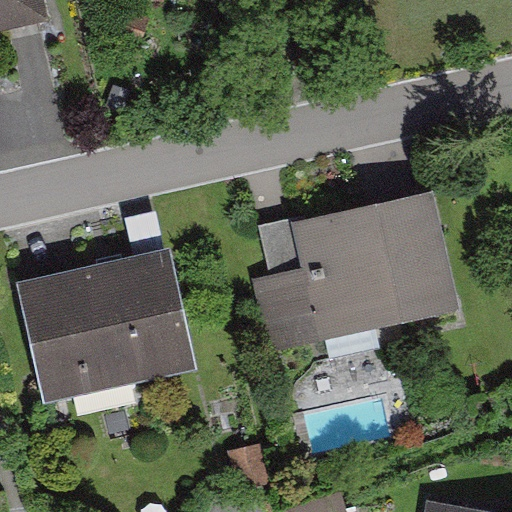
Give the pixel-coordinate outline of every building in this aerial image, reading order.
[(56,0),(0,0),(0,22),(58,5),(56,0)] [(444,192),(278,228),(302,335),(468,298),(444,192)] [(168,255),(36,287),(60,388),(193,357),(168,255)] [(261,445),(228,451),(235,486),(267,480),(261,445)] [(335,511),(346,509),(341,488),(285,507),(282,511),(335,511)] [(492,511),(429,502),(427,511),(492,511)]
